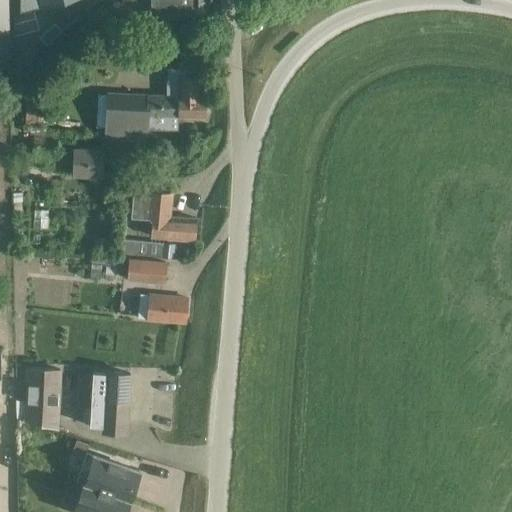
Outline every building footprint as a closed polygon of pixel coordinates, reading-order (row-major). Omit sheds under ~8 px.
[(8,0),(0,0),(0,32),(9,32),(8,0)] [(61,0),(19,0),(19,12),(61,0)] [(136,0),(137,20),(194,19),(196,12),(208,12),(207,0),(136,0)] [(14,54),(0,67),(0,70),(10,80),(25,66),(14,54)] [(178,129),(178,116),(206,116),(206,95),(201,95),(201,77),(178,76),(178,94),(147,94),(147,93),(106,91),(103,140),(147,142),(148,117),(150,117),(150,129),(178,129)] [(27,94),(24,124),(40,126),(43,96),(27,94)] [(32,161),(73,163),(73,173),(101,174),(102,148),(59,147),(59,140),(55,140),(56,133),(33,132),(32,161)] [(150,236),(166,238),(194,240),(196,218),(170,216),(172,190),(127,186),(125,208),(151,211),(152,213),(150,236)] [(175,244),(163,242),(162,257),(173,258),(175,244)] [(91,254),(90,279),(101,280),(102,265),(105,265),(105,279),(115,280),(115,267),(117,267),(118,255),(91,254)] [(128,258),(126,279),(165,283),(167,261),(128,258)] [(140,293),(138,317),(183,321),(185,298),(140,293)] [(26,404),(60,405),(62,369),(28,367),(27,401),(26,404)] [(127,407),(129,374),(80,371),(78,388),(91,389),(90,406),(127,407)] [(26,404),(27,401),(21,401),(21,420),(23,420),(59,429),(60,405),(26,404)] [(127,407),(90,406),(90,408),(86,408),(82,411),(82,420),(85,423),(89,423),(89,426),(102,426),(102,428),(126,430),(127,407)] [(84,481),(129,498),(139,469),(94,453),(84,481)] [(80,511),(123,511),(129,498),(84,481),(74,510),(80,511)]
